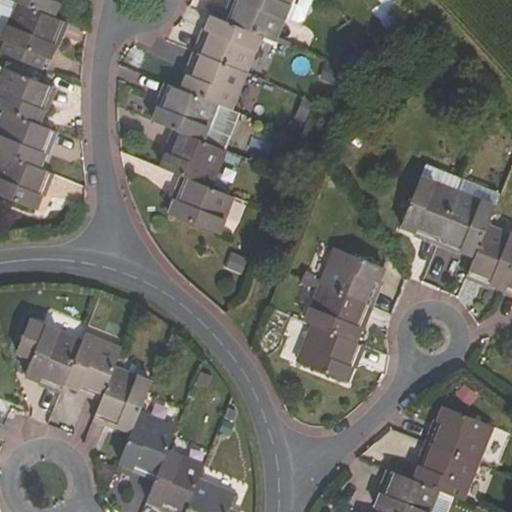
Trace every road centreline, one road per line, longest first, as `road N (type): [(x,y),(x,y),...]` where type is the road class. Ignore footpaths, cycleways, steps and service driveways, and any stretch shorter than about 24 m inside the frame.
road 1 (residential): [(108,269),(170,298),(222,348),(261,410),(277,482)]
road 2 (residential): [(108,269),(102,77),(108,40),(125,17)]
road 3 (residential): [(422,363),(368,435),(277,482)]
road 4 (residential): [(422,363),(443,362),(458,347),(459,325),(442,308),(409,316),(402,338),(413,358)]
road 5 (residential): [(82,503),(83,472),(74,458),(44,446),(14,460),(6,474),(15,511)]
